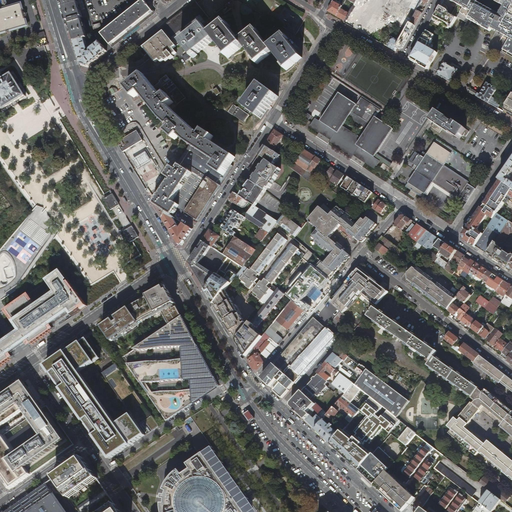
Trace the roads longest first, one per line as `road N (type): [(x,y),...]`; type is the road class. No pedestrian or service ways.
road 1 (secondary): [(173,263),(77,90)]
road 2 (residential): [(511,374),(359,256)]
road 3 (residential): [(173,263),(29,362)]
road 4 (residential): [(272,120),(173,263)]
road 5 (residential): [(249,387),(359,256)]
road 6 (residential): [(241,376),(105,469)]
road 7 (secondary): [(249,387),(278,441),(352,511)]
road 8 (residential): [(272,120),(402,206)]
road 9 (secondary): [(387,511),(278,407)]
road 10 (secondary): [(186,0),(77,90)]
road 11 (secondary): [(241,376),(173,263)]
road 12 (residential): [(511,125),(400,63)]
